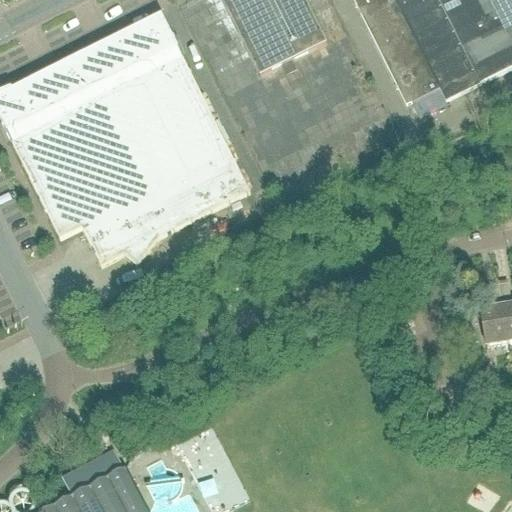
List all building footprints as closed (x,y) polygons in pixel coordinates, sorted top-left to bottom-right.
[(219,0),(248,58),(260,81),(326,48),(302,0),(219,0)] [(511,0),(351,0),(406,109),(439,93),(445,106),(511,72),(511,0)] [(0,126),(11,148),(60,244),(82,233),(101,272),(123,261),(137,272),(160,243),(250,198),(182,63),(183,62),(170,37),(168,38),(161,23),(146,31),(145,29),(10,96),(11,98),(3,101),(0,110),(0,121),(2,125),(0,126)] [(222,98),(258,82),(254,73),(245,77),(239,64),(211,76),(222,98)] [(498,289),(500,304),(510,302),(508,287),(498,289)] [(490,306),(500,304),(498,289),(488,290),(490,306)] [(511,309),(502,311),(507,347),(511,346),(511,309)] [(486,351),(507,347),(502,311),(480,314),(486,351)] [(144,511),(117,457),(89,471),(70,480),(60,485),(68,504),(52,511),(144,511)]
